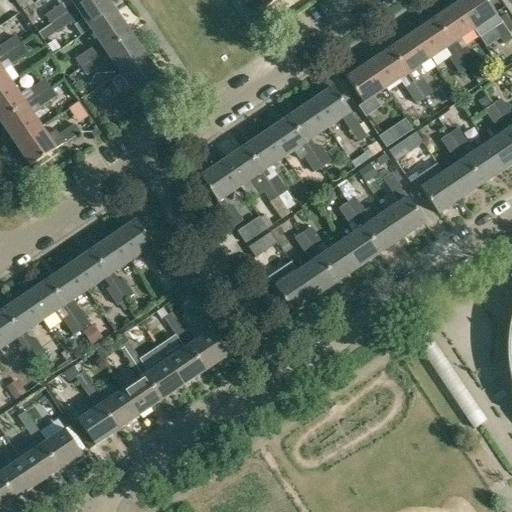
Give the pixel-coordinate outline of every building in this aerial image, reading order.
[(14,0),(20,8),(31,1),(30,0),(14,0)] [(116,12),(107,0),(86,0),(75,8),(67,13),(51,24),(50,23),(35,34),(39,38),(53,28),(57,33),(71,23),(74,27),(84,20),(90,30),(116,12)] [(486,0),(462,0),(456,4),(474,30),(479,38),(493,29),(504,46),(511,40),(511,38),(508,33),(502,23),(486,0)] [(67,13),(61,4),(45,16),(50,23),(51,24),(67,13)] [(456,4),(434,19),(452,45),(474,30),(456,4)] [(131,35),(116,12),(90,30),(98,42),(105,52),(131,35)] [(434,19),(412,34),(430,60),(447,48),(452,45),(434,19)] [(511,25),(508,19),(502,23),(508,33),(511,30),(511,25)] [(412,34),(390,49),(408,74),(416,69),(430,60),(412,34)] [(131,35),(105,52),(120,74),(146,57),(131,35)] [(15,36),(0,47),(0,49),(4,55),(21,44),(15,36)] [(21,44),(4,55),(10,64),(27,53),(21,44)] [(465,47),(457,53),(468,69),(477,64),(465,47)] [(75,60),(81,68),(97,58),(91,49),(90,49),(75,60)] [(390,49),(368,64),(385,89),(399,80),(408,74),(390,49)] [(452,57),(449,59),(460,75),(468,69),(457,53),(452,57)] [(146,57),(120,74),(135,96),(160,79),(146,57)] [(81,68),(86,76),(102,65),(97,58),(81,68)] [(363,104),(359,107),(366,117),(380,108),(373,97),(385,89),(368,64),(346,79),(363,104)] [(483,73),(477,64),(468,69),(475,79),(480,75),(483,73)] [(0,90),(11,83),(2,71),(0,67),(0,90)] [(479,85),(485,81),(480,75),(475,79),(479,85)] [(421,77),(413,82),(424,99),(432,93),(421,77)] [(0,90),(0,122),(25,105),(34,100),(50,88),(44,80),(29,91),(28,89),(19,96),(11,83),(0,90)] [(413,82),(404,88),(416,105),(424,99),(413,82)] [(50,88),(34,100),(39,108),(56,97),(50,88)] [(333,88),(310,103),(328,128),(341,119),(350,114),(350,113),(333,88)] [(110,113),(126,102),(120,93),(104,104),(110,113)] [(492,105),(504,123),(511,117),(511,116),(501,99),(492,105)] [(82,124),(93,118),(84,101),(73,107),(82,124)] [(288,118),(306,143),(310,140),(314,137),(328,128),(310,103),(288,118)] [(0,122),(15,144),(40,127),(34,117),(25,105),(0,122)] [(484,111),(496,129),(504,123),(492,105),(484,111)] [(288,118),(266,132),(284,158),(294,151),(299,160),(303,157),(314,173),(322,168),(311,151),(306,143),(288,118)] [(402,137),(413,130),(406,119),(395,126),(402,137)] [(355,122),(347,127),(358,144),(366,137),(355,122)] [(40,127),(15,144),(30,167),(55,150),(56,150),(81,134),(74,124),(58,135),(56,131),(47,137),(40,127)] [(448,135),(460,153),(469,147),(457,129),(448,135)] [(511,134),(509,130),(487,145),(504,170),(511,164),(511,134)] [(266,132),(244,147),(262,173),(284,158),(266,132)] [(448,135),(440,141),(452,158),(460,153),(448,135)] [(389,152),(395,162),(405,155),(398,145),(389,152)] [(464,159),(482,185),(504,170),(487,145),(464,159)] [(320,146),(311,151),(322,168),(330,162),(320,146)] [(244,147),(222,162),(240,188),(249,182),(258,196),(263,193),(270,203),(278,197),(267,181),(262,173),(244,147)] [(420,189),(438,215),(460,200),(442,174),(429,184),(412,159),(404,165),(421,189),(420,189)] [(442,174),(460,200),(482,185),(464,159),(456,165),(442,174)] [(200,177),(217,203),(240,188),(222,162),(200,177)] [(391,173),(382,180),(393,196),(402,190),(391,173)] [(276,175),(267,181),(278,197),(287,191),(276,175)] [(277,204),(293,215),(298,207),(283,197),(277,204)] [(349,202),(346,204),(357,220),(363,228),(380,254),(402,239),(385,213),(376,219),(368,209),(364,212),(355,198),(349,202)] [(398,204),(385,213),(402,239),(425,224),(407,198),(398,204)] [(346,204),(338,209),(349,226),(357,220),(346,204)] [(222,211),(234,228),(243,222),(231,205),(222,211)] [(227,221),(219,208),(210,213),(219,227),(227,221)] [(259,218),(237,232),(245,244),(267,229),(259,218)] [(136,221),(113,236),(130,262),(140,255),(147,250),(153,246),(136,221)] [(311,228),(302,233),(313,250),(319,247),(322,244),(311,228)] [(341,243),(358,269),(380,254),(363,228),(353,234),(341,243)] [(246,245),(253,256),(275,241),(268,230),(246,245)] [(313,250),(302,233),(294,239),(306,256),(309,253),(314,261),(296,273),(314,299),(336,284),(319,258),(313,250)] [(113,236),(91,251),(93,254),(109,276),(113,273),(130,262),(113,236)] [(319,258),(336,284),(358,269),(341,243),(319,258)] [(91,251),(69,266),(87,291),(104,280),(109,276),(93,254),(91,251)] [(150,261),(161,277),(170,270),(159,255),(150,261)] [(69,266),(47,280),(65,306),(70,302),(87,291),(69,266)] [(296,273),(274,288),(292,313),(314,299),(296,273)] [(122,279),(114,285),(125,301),(133,295),(122,279)] [(47,280),(25,295),(43,321),(60,309),(65,306),(47,280)] [(125,301),(114,285),(106,290),(117,307),(125,301)] [(25,295),(3,310),(21,336),(43,321),(25,295)] [(164,319),(174,334),(182,328),(172,313),(168,315),(162,308),(156,312),(162,320),(164,319)] [(79,309),(70,314),(81,331),(90,325),(79,309)] [(0,312),(0,349),(11,342),(21,336),(3,310),(0,312)] [(70,314),(62,320),(73,336),(81,331),(70,314)] [(91,346),(100,340),(92,326),(82,332),(91,346)] [(187,347),(204,372),(227,356),(210,331),(192,343),(182,328),(174,334),(184,349),(187,347)] [(414,342),(421,352),(435,343),(427,333),(414,342)] [(119,348),(130,364),(138,358),(127,342),(129,341),(124,334),(114,341),(119,348)] [(26,344),(37,360),(46,354),(35,338),(26,344)] [(18,350),(29,366),(37,360),(26,344),(22,347),(18,350)] [(102,360),(110,355),(104,347),(96,352),(102,360)] [(165,362),(182,387),(204,372),(187,347),(184,349),(165,362)] [(144,377),(161,402),(182,387),(165,362),(148,373),(138,358),(130,364),(140,379),(144,377)] [(75,378),(86,393),(94,388),(83,372),(75,378)] [(122,391),(139,417),(161,402),(144,377),(140,379),(122,391)] [(4,387),(12,400),(24,392),(16,380),(4,387)] [(100,406),(117,431),(139,417),(122,391),(104,403),(94,388),(86,393),(96,409),(100,406)] [(404,427),(430,410),(418,393),(392,410),(404,427)] [(78,421),(95,446),(117,431),(100,406),(96,409),(78,421)] [(466,419),(474,430),(487,421),(480,410),(466,419)] [(18,417),(28,432),(36,427),(26,412),(18,417)] [(42,445),(59,470),(81,455),(64,430),(46,442),(36,427),(28,432),(38,447),(42,445)] [(454,508),(504,472),(483,443),(432,478),(454,508)] [(20,460),(37,485),(59,470),(42,445),(38,447),(20,460)] [(0,477),(15,500),(37,485),(20,460),(3,472),(0,468),(0,477)] [(0,509),(15,500),(0,477),(0,509)] [(262,511),(251,492),(228,506),(231,511),(262,511)]
